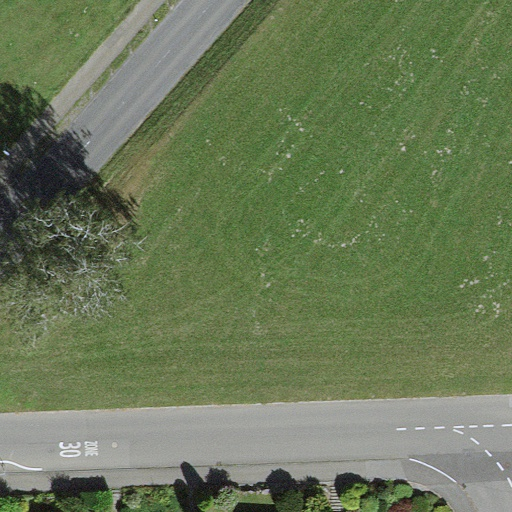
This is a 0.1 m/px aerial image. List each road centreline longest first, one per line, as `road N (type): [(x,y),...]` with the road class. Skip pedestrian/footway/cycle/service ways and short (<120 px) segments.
road 1 (residential): [(510,423),(0,443)]
road 2 (tertiary): [(212,0),(0,242)]
